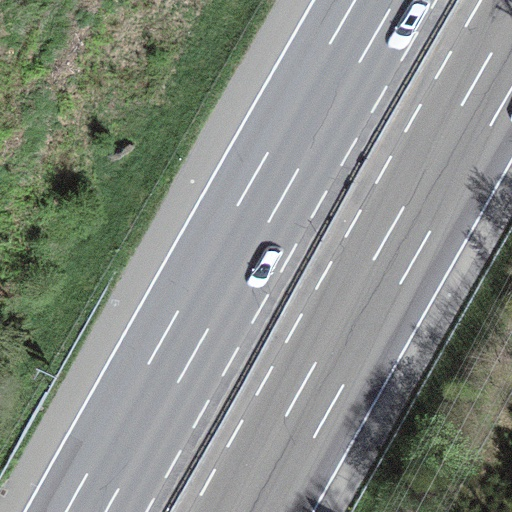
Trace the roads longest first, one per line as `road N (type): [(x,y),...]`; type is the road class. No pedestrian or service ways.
road 1 (motorway): [(376,0),(86,511)]
road 2 (motorway): [(253,511),(511,55)]
